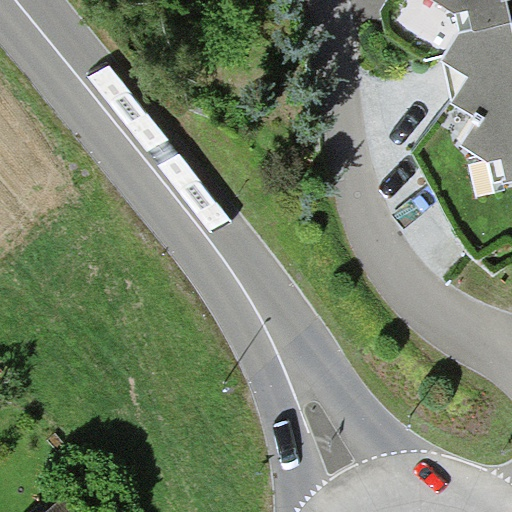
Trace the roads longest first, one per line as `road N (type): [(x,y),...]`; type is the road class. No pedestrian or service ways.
road 1 (secondary): [(12,0),(253,301),(363,506)]
road 2 (residential): [(511,353),(415,302),(365,216),(321,0)]
road 3 (secondary): [(493,511),(451,490),(420,487),(363,506)]
